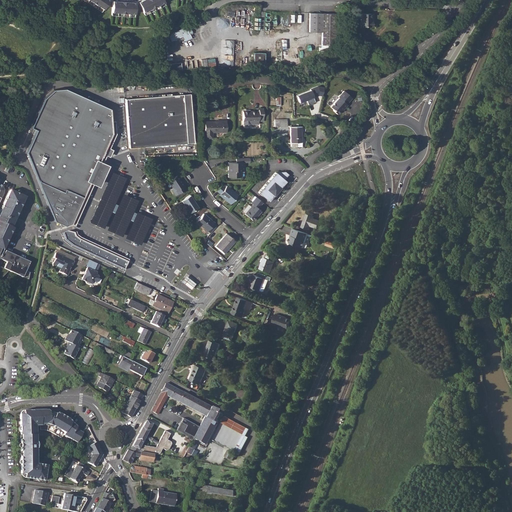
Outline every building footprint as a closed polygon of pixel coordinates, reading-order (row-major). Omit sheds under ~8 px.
[(83,0),(101,12),(109,0),(83,0)] [(136,1),(127,0),(112,0),(111,15),(135,17),(135,2),(136,1)] [(163,0),(138,0),(137,1),(138,2),(145,15),(166,5),(163,0)] [(333,53),(333,41),(333,37),(334,14),(309,14),(309,32),(322,32),(321,46),(319,45),(318,52),(333,53)] [(361,14),(360,27),(372,27),(372,21),(370,21),(371,14),(361,14)] [(188,27),(169,35),(172,42),(184,37),(186,42),(193,39),(188,27)] [(233,53),(233,40),(225,40),(225,47),(229,47),(229,53),(233,53)] [(264,53),(253,53),(253,62),(264,63),(264,53)] [(166,64),(167,72),(183,70),(182,62),(166,64)] [(322,85),(297,93),(300,103),(307,100),(308,104),(316,101),(314,97),(324,94),(322,85)] [(65,226),(71,223),(112,132),(110,109),(65,88),(53,89),(44,98),(39,109),(30,127),(36,129),(26,152),(54,221),(65,226)] [(352,98),(344,90),(339,96),(339,97),(331,106),(334,109),(334,110),(338,114),(343,107),(344,108),(348,105),(347,103),(352,98)] [(183,94),(140,97),(125,98),(127,119),(122,119),(122,129),(127,128),(129,148),(140,147),(186,143),(183,94)] [(249,111),(242,111),(243,121),(243,124),(246,126),(249,126),(250,124),(258,124),(258,121),(258,117),(263,118),(263,108),(259,108),(259,111),(249,111)] [(221,121),(214,121),(204,121),(204,138),(212,138),(212,132),(226,132),(225,120),(221,120),(221,121)] [(301,126),(289,127),(290,147),(296,147),(301,146),(301,142),(300,142),(299,135),(301,135),(301,126)] [(250,158),(236,158),(236,162),(228,162),(228,178),(241,177),(241,171),(241,167),(244,167),(244,162),(250,162),(250,158)] [(275,172),(272,176),(282,185),(286,181),(284,180),(288,175),(284,171),(275,172)] [(177,178),(178,177),(177,175),(168,181),(172,188),(170,189),(175,195),(185,189),(179,179),(178,180),(177,178)] [(282,185),(272,176),(259,193),(269,201),(282,185)] [(222,183),(216,191),(219,194),(219,195),(230,204),(237,195),(226,186),(223,183),(222,183)] [(3,188),(3,187),(2,186),(1,185),(0,184),(0,264),(22,275),(29,260),(2,249),(5,242),(5,240),(5,238),(7,238),(9,233),(9,232),(10,230),(11,230),(12,227),(10,226),(11,224),(10,223),(11,221),(13,220),(16,215),(15,214),(15,212),(17,211),(19,207),(19,205),(20,203),(21,202),(24,195),(9,188),(6,195),(6,197),(5,199),(4,200),(2,204),(3,205),(2,208),(0,208),(0,197),(0,196),(0,195),(1,196),(3,191),(3,190),(3,188)] [(189,195),(181,201),(189,213),(198,208),(189,195)] [(251,207),(245,213),(245,214),(252,221),(260,211),(257,208),(262,202),(256,197),(250,203),(252,205),(251,207)] [(203,214),(196,222),(207,231),(211,233),(217,226),(214,223),(203,214)] [(311,215),(306,228),(311,230),(312,226),(318,229),(321,221),(315,218),(315,217),(311,215)] [(304,232),(294,228),(291,235),(292,235),(293,236),(292,238),(290,238),(290,240),(291,243),(298,246),(304,232)] [(128,261),(103,249),(75,236),(74,232),(67,231),(63,232),(66,239),(74,245),(124,268),(128,261)] [(309,234),(304,232),(298,246),(304,248),(309,234)] [(226,233),(215,246),(224,254),(235,241),(226,233)] [(53,258),(51,263),(67,271),(73,261),(54,252),(52,257),(53,258)] [(264,257),(260,268),(271,272),(275,261),(274,261),(276,258),(267,254),(266,258),(264,257)] [(67,271),(51,263),(50,264),(58,268),(57,271),(66,275),(67,271)] [(83,274),(81,277),(94,283),(96,282),(98,277),(98,275),(96,274),(97,272),(86,267),(84,271),(85,271),(84,275),(83,274)] [(254,279),(251,287),(260,290),(265,278),(254,274),(252,278),(254,279)] [(136,283),(134,289),(138,291),(148,295),(150,289),(136,283)] [(152,305),(165,312),(168,307),(166,306),(167,304),(171,306),(172,302),(157,295),(153,301),(151,301),(150,304),(152,305)] [(254,302),(239,297),(233,313),(244,317),(247,308),(251,310),(254,302)] [(144,306),(126,298),(123,303),(127,304),(127,306),(142,312),(144,306)] [(155,311),(150,323),(158,327),(161,321),(164,323),(166,320),(162,318),(164,315),(155,311)] [(276,312),(273,322),(287,328),(291,319),(284,316),(284,315),(276,312)] [(121,316),(119,322),(132,328),(135,323),(131,321),(130,322),(126,320),(126,319),(121,316)] [(224,336),(233,339),(239,323),(230,320),(224,336)] [(139,327),(137,332),(140,333),(137,340),(144,344),(150,332),(143,328),(142,329),(139,327)] [(67,336),(65,340),(68,342),(76,346),(81,335),(71,330),(68,337),(67,336)] [(135,342),(122,336),(121,338),(123,339),(122,341),(132,347),(135,342)] [(210,341),(204,358),(215,363),(222,345),(210,341)] [(67,347),(64,354),(69,357),(73,359),(79,348),(76,346),(68,342),(66,346),(67,347)] [(89,348),(82,362),(88,364),(94,351),(89,348)] [(124,351),(121,356),(122,356),(130,360),(132,355),(124,351)] [(143,352),(139,358),(149,363),(153,354),(146,351),(145,353),(143,352)] [(122,356),(118,364),(128,369),(142,376),(146,368),(130,360),(122,356)] [(196,364),(190,379),(200,384),(207,369),(196,364)] [(113,380),(100,373),(98,376),(100,377),(95,386),(106,392),(113,380)] [(171,397),(205,415),(217,422),(222,413),(219,411),(166,383),(151,411),(157,414),(164,401),(167,395),(171,397)] [(247,391),(240,388),(237,395),(244,398),(247,391)] [(133,390),(130,396),(139,401),(142,395),(133,390)] [(130,396),(127,402),(136,406),(139,401),(130,396)] [(127,402),(125,407),(134,412),(136,406),(127,402)] [(125,407),(122,412),(131,417),(134,412),(125,407)] [(23,415),(19,416),(20,436),(21,436),(21,439),(21,441),(20,441),(20,453),(21,453),(21,455),(21,457),(21,474),(25,474),(25,478),(44,480),(52,481),(54,467),(51,463),(42,462),(37,461),(36,432),(36,424),(40,424),(40,428),(41,428),(42,429),(62,438),(63,435),(77,443),(82,433),(75,429),(76,428),(75,426),(73,424),(71,423),(70,419),(58,412),(55,413),(54,415),(51,413),(48,413),(46,411),(26,412),(24,412),(23,412),(23,415)] [(182,418),(179,423),(185,426),(182,433),(205,445),(217,422),(205,415),(199,427),(182,418)] [(224,420),(222,423),(243,435),(247,428),(225,416),(224,420)] [(135,440),(130,449),(139,451),(152,454),(157,455),(161,448),(164,450),(167,450),(170,444),(169,441),(166,440),(169,434),(164,431),(158,442),(157,444),(155,448),(140,445),(144,438),(145,435),(151,424),(146,420),(142,427),(141,427),(135,439),(135,440)] [(185,426),(179,423),(175,429),(182,433),(185,426)] [(249,438),(243,435),(235,451),(241,454),(241,452),(249,438)] [(193,441),(187,452),(192,454),(197,443),(193,441)] [(102,455),(95,442),(88,446),(92,454),(87,463),(95,467),(102,455)] [(127,450),(122,460),(130,464),(134,456),(138,457),(139,459),(151,462),(152,454),(139,451),(130,449),(129,451),(127,450)] [(229,449),(226,457),(233,461),(237,453),(229,449)] [(86,466),(79,462),(77,465),(76,465),(69,478),(77,483),(82,473),(87,476),(89,472),(84,469),(86,466)] [(129,468),(129,472),(142,474),(149,475),(150,469),(143,468),(139,467),(132,466),(129,468)] [(239,491),(214,486),(209,486),(208,493),(213,494),(213,492),(237,496),(239,491)] [(173,506),(175,498),(175,494),(162,492),(163,489),(157,488),(157,491),(151,490),(149,502),(155,503),(173,506)] [(34,490),(32,504),(46,506),(48,492),(34,490)] [(104,493),(96,507),(104,511),(111,511),(112,511),(112,510),(110,509),(108,508),(111,502),(114,501),(112,494),(110,495),(109,495),(104,492),(104,493)] [(64,494),(61,509),(71,511),(74,511),(78,511),(85,500),(84,498),(64,494)] [(59,498),(52,496),(50,507),(55,508),(55,504),(58,504),(59,498)]
